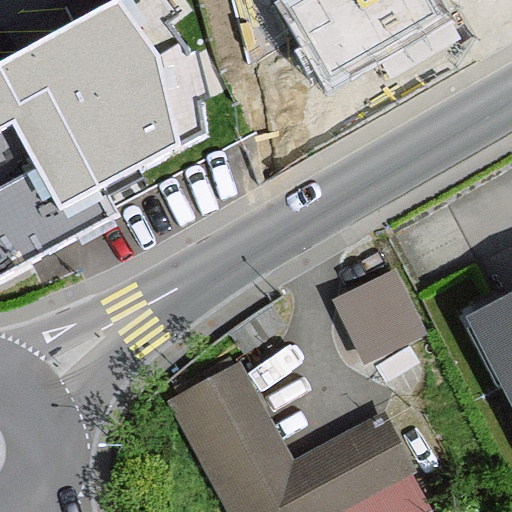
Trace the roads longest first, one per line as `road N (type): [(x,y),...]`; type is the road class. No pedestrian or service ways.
road 1 (tertiary): [(17,392),(511,91)]
road 2 (secondary): [(12,506),(38,463),(32,413),(17,392)]
